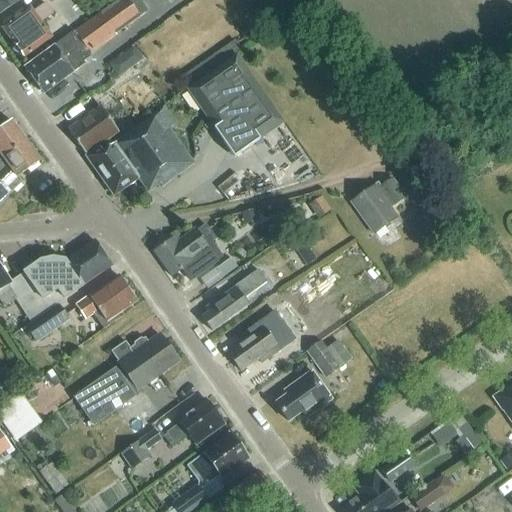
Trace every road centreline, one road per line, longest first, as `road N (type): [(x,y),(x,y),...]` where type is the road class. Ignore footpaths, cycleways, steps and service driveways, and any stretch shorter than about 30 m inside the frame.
road 1 (tertiary): [(294,488),(101,217)]
road 2 (residential): [(511,336),(294,488)]
road 3 (tertiary): [(101,217),(0,71)]
